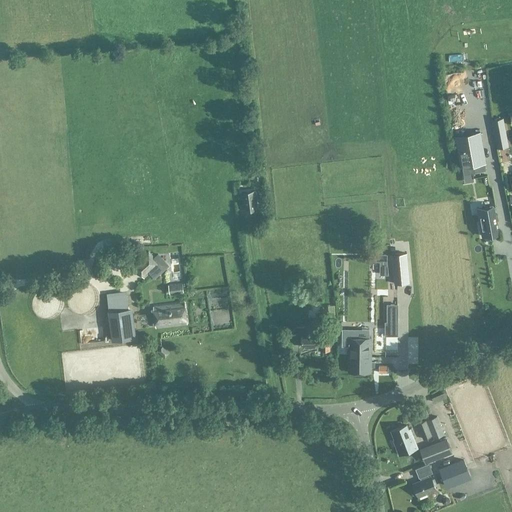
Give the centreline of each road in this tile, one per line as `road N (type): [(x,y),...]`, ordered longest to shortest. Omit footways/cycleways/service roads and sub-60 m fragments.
road 1 (tertiary): [(40,409),(355,408)]
road 2 (tertiary): [(355,408),(460,366),(511,329)]
